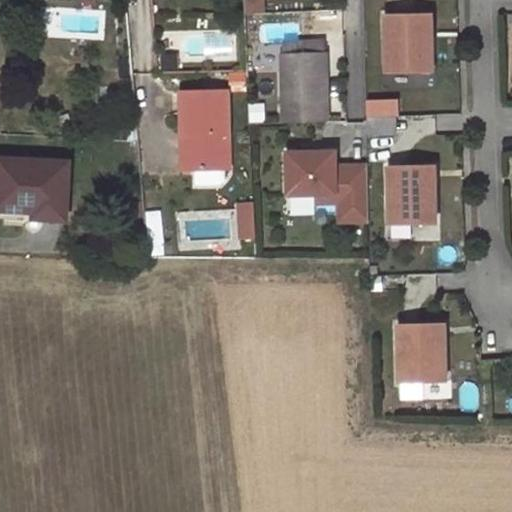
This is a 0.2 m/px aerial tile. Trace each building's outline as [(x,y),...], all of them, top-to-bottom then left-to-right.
[(433,15),(386,16),(387,73),(434,72),(433,15)] [(282,41),(283,54),(325,53),(325,40),(282,41)] [(131,72),(130,53),(117,54),(119,83),(132,82),(131,72)] [(325,53),(283,54),(285,122),(328,121),(325,53)] [(181,93),(182,136),(192,135),(193,169),(229,168),(227,93),(181,93)] [(369,100),(371,136),(402,135),(400,98),(369,100)] [(192,135),(182,136),(183,169),(193,169),(192,135)] [(371,221),(369,166),(337,167),(337,152),(289,153),(290,195),(319,194),(320,203),(341,203),(342,222),(371,221)] [(68,163),(0,158),(0,210),(34,213),(34,219),(65,221),(68,163)] [(436,167),(389,168),(391,225),(438,224),(436,167)] [(197,171),(197,184),(229,184),(229,171),(197,171)] [(255,203),(238,204),(240,240),(257,239),(255,203)] [(440,238),(441,226),(398,226),(398,238),(440,238)] [(447,324),(400,325),(402,382),(403,382),(426,382),(449,381),(447,324)] [(426,382),(403,382),(404,401),(426,400),(426,382)]
